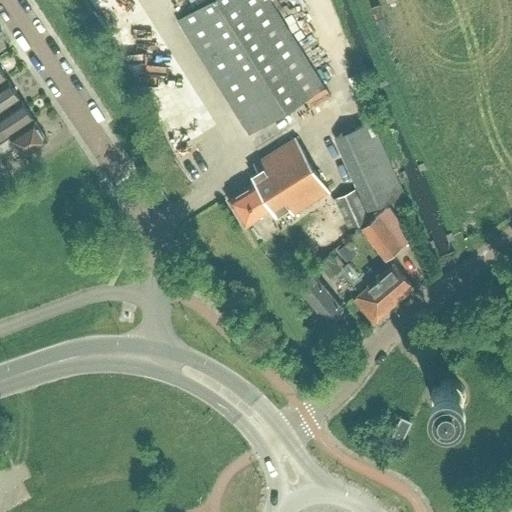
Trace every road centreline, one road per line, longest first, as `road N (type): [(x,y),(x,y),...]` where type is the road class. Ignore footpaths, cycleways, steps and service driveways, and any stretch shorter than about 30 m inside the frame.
road 1 (residential): [(158,294),(155,245),(138,205),(2,0)]
road 2 (unclassified): [(306,418),(396,326),(511,235)]
road 3 (residential): [(0,328),(101,293),(158,294)]
road 4 (tertiary): [(283,434),(241,388),(200,361),(148,356)]
road 5 (tertiary): [(148,356),(61,359),(0,381)]
road 6 (tertiary): [(148,356),(217,402),(262,448)]
